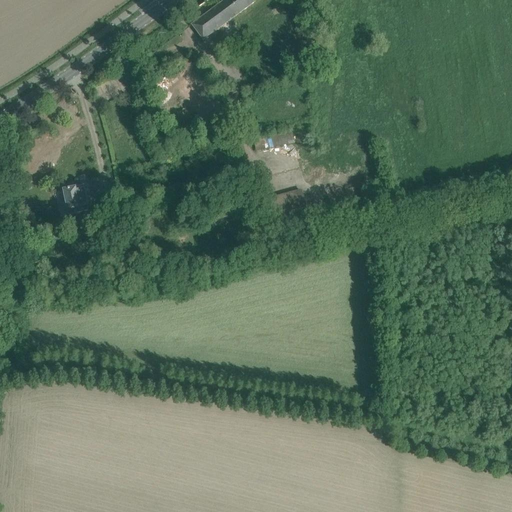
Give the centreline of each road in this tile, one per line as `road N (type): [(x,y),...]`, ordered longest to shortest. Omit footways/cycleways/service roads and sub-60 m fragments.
road 1 (track): [(0,370),(56,359),(392,414)]
road 2 (secondary): [(0,116),(168,0)]
